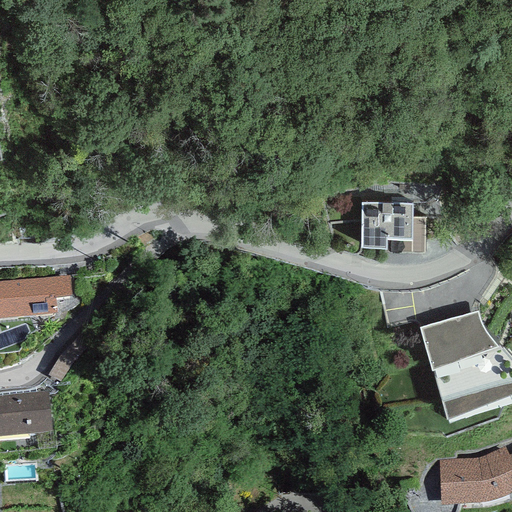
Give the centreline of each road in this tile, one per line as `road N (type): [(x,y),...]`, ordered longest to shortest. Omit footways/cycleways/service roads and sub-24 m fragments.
road 1 (residential): [(187,214),(372,279),(421,277),(468,258),(511,213)]
road 2 (residential): [(0,381),(32,374),(187,214)]
road 3 (residential): [(0,256),(67,253),(129,219),(187,214)]
